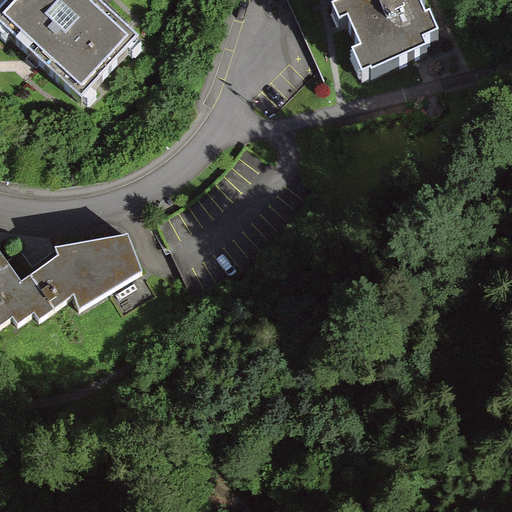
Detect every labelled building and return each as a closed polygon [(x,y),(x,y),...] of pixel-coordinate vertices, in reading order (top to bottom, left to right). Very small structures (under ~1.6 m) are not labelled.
[(10,0),(0,11),(0,27),(35,59),(82,102),(139,40),(94,0),(10,0)] [(288,0),(307,41),(348,22),(341,5),(352,0),(288,0)] [(424,0),(352,0),(341,5),(348,22),(362,53),(351,58),(361,80),(420,54),(426,51),(422,42),(437,35),(429,16),(426,19),(422,8),(427,6),(424,0)] [(372,121),(340,130),(349,167),(417,149),(408,112),(372,121)] [(51,262),(30,280),(56,312),(73,298),(79,313),(143,276),(128,236),(55,249),(57,257),(51,262)] [(39,324),(56,312),(30,280),(20,284),(2,259),(0,256),(0,332),(13,322),(18,330),(33,318),(39,324)]
